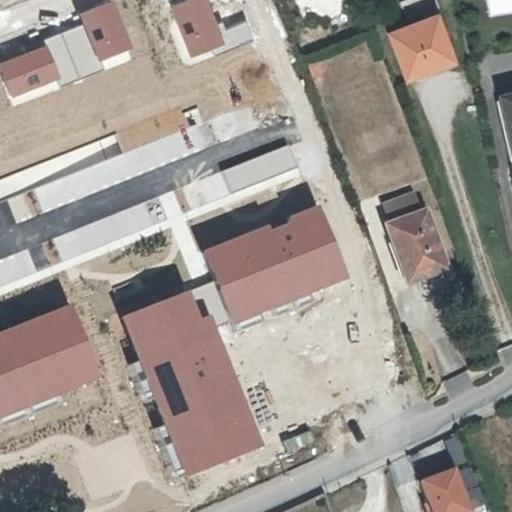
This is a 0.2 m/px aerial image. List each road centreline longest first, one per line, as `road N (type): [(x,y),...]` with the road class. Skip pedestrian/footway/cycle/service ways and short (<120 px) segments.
road 1 (residential): [(511,380),(239,511)]
road 2 (unknown): [(396,438),(328,289)]
